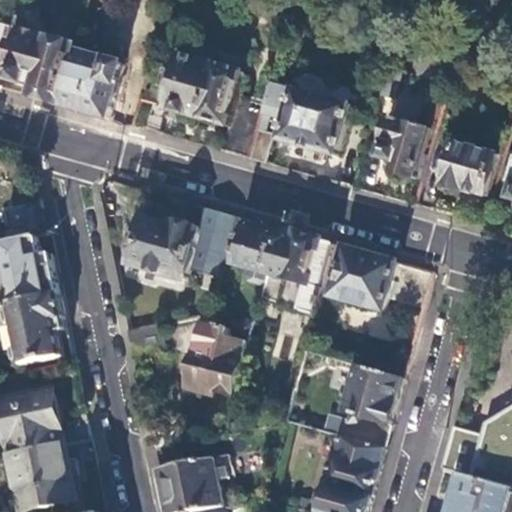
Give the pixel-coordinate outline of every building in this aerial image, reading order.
[(75,51),(77,46),(19,30),(16,32),(3,79),(36,89),(35,98),(60,106),(75,51)] [(126,65),(75,51),(60,106),(86,113),(111,120),(126,65)] [(458,62),(439,52),(431,80),(451,86),(458,62)] [(259,131),(267,102),(241,96),(247,75),(181,56),(170,98),(167,109),(167,110),(229,128),(223,151),(251,159),(259,131)] [(410,89),(414,75),(390,68),(382,95),(397,99),(397,95),(410,89)] [(282,141),(339,157),(353,105),(296,89),(282,141)] [(170,98),(145,91),(142,102),(167,109),(170,98)] [(289,98),(270,93),(267,102),(259,131),(274,136),(278,137),(289,98)] [(394,174),(418,181),(432,130),(418,125),(422,109),(402,103),(398,119),(391,118),(383,146),(385,147),(382,159),(397,163),(394,174)] [(507,158),(511,143),(497,140),(493,154),(459,144),(458,147),(456,156),(446,153),(449,144),(452,133),(451,128),(440,125),(427,171),(439,175),(440,174),(450,176),(446,188),(467,193),(467,192),(488,198),(500,156),(507,158)] [(274,136),(259,131),(251,159),(267,164),(274,136)] [(456,156),(458,147),(449,144),(446,153),(456,156)] [(132,265),(188,281),(201,231),(176,224),(175,227),(145,219),(132,265)] [(265,282),(267,282),(268,280),(279,238),(246,229),(236,265),(250,269),(248,277),(249,283),(261,286),(265,282)] [(291,232),(288,241),(299,244),(301,235),(291,232)] [(279,238),(268,280),(267,282),(263,298),(282,304),(281,306),(318,317),(338,246),(315,239),(301,235),(299,244),(288,241),(279,238)] [(378,257),(347,248),(334,298),(388,313),(401,264),(378,257)] [(10,306),(30,302),(19,252),(0,256),(0,308),(10,307),(10,306)] [(65,314),(61,295),(30,302),(10,306),(10,307),(23,366),(65,358),(60,333),(58,322),(66,320),(65,314)] [(215,302),(211,317),(226,314),(215,302)] [(130,332),(161,326),(158,310),(127,316),(130,332)] [(69,331),(66,320),(58,322),(60,333),(69,331)] [(243,321),(237,326),(251,340),(256,322),(249,320),(243,321)] [(245,360),(250,344),(229,339),(231,330),(205,323),(189,385),(237,397),(245,360)] [(169,353),(163,326),(161,326),(130,332),(136,359),(169,353)] [(339,361),(308,352),(304,367),(334,376),(339,361)] [(398,410),(407,380),(362,367),(348,414),(353,415),(346,439),(387,451),(398,410)] [(11,457),(65,446),(53,390),(0,401),(0,404),(0,405),(0,431),(6,430),(11,457)] [(303,394),(297,393),(290,423),(297,425),(303,394)] [(471,470),(510,480),(511,474),(511,407),(491,402),(480,440),(479,440),(471,470)] [(155,452),(185,445),(182,428),(151,434),(155,452)] [(369,511),(377,487),(387,451),(346,439),(342,438),(320,511),(369,511)] [(68,462),(65,446),(11,457),(22,511),(32,511),(77,502),(73,484),(74,484),(69,462),(68,462)] [(231,455),(159,471),(164,493),(167,511),(205,511),(222,508),(226,508),(220,481),(235,478),(231,455)] [(510,511),(511,508),(511,488),(463,475),(452,511),(510,511)]
